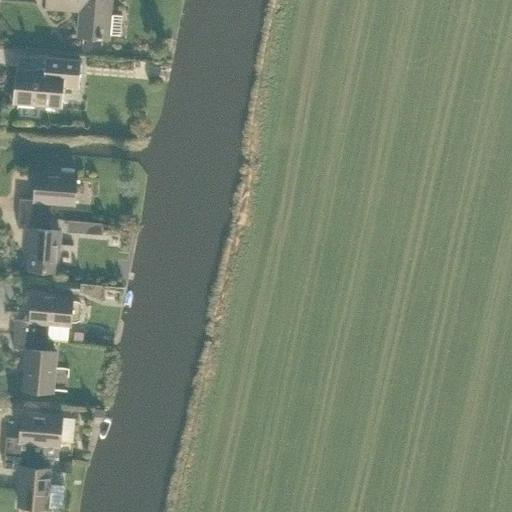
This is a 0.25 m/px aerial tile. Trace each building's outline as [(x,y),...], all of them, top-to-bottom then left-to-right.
[(46,0),(46,7),(80,10),(78,36),(107,38),(107,34),(120,35),(122,16),(109,15),(109,0),(46,0)] [(45,72),(20,70),(17,103),(57,106),(59,86),(77,87),(79,61),(46,58),(45,72)] [(19,199),(18,213),(50,216),(52,202),(74,203),(76,175),(36,172),(34,200),(19,199)] [(50,219),(50,216),(18,213),(17,227),(31,229),(28,269),(56,271),(59,231),(49,230),(50,219)] [(88,232),(89,223),(74,222),(74,231),(88,232)] [(54,291),(79,294),(80,283),(55,281),(54,291)] [(30,321),(15,319),(14,334),(48,337),(49,323),(70,324),(70,321),(75,321),(80,319),(81,303),(76,300),(72,300),(72,297),(32,293),(30,321)] [(47,341),(48,337),(14,334),(12,348),(27,349),(24,389),(51,392),(55,351),(46,351),(47,341)] [(6,437),(4,452),(58,457),(60,445),(62,417),(21,413),(19,438),(6,437)] [(58,457),(4,452),(3,467),(21,469),(18,506),(46,509),(50,468),(42,467),(43,456),(58,457)] [(58,461),(56,461),(55,472),(71,473),(71,462),(58,461)]
